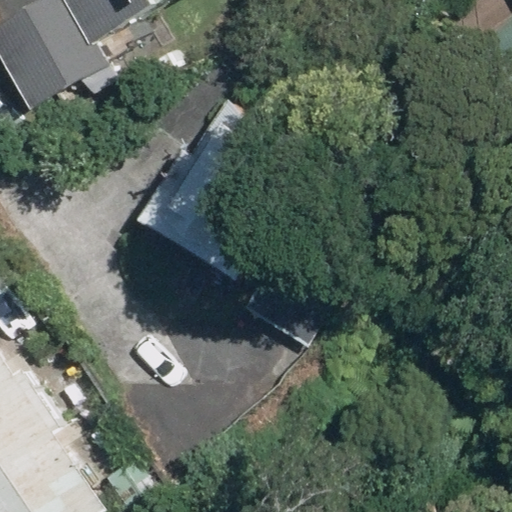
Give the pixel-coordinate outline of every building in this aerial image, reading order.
[(122,67),(81,0),(57,0),(8,31),(55,108),(122,67)] [(91,0),(116,39),(178,0),(91,0)] [(341,147),(239,90),(162,225),(264,283),(341,147)] [(374,276),(298,236),(260,308),(335,348),(374,276)] [(170,511),(183,503),(151,457),(128,472),(29,329),(0,349),(0,511),(170,511)]
